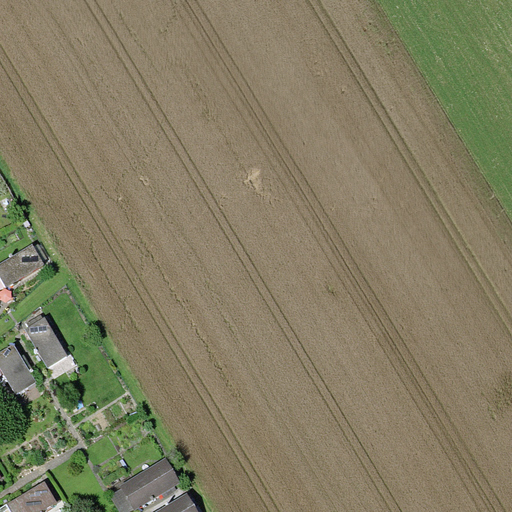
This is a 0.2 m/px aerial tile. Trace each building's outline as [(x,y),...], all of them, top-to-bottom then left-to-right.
[(0,267),(0,285),(4,291),(41,269),(30,250),(0,267)] [(41,364),(60,352),(42,322),(23,334),(41,364)] [(0,375),(9,391),(28,379),(10,350),(0,355),(0,375)] [(142,505),(172,487),(161,468),(131,486),(142,505)] [(16,511),(43,511),(53,506),(42,487),(13,505),(16,511)] [(187,511),(182,503),(166,511),(187,511)]
